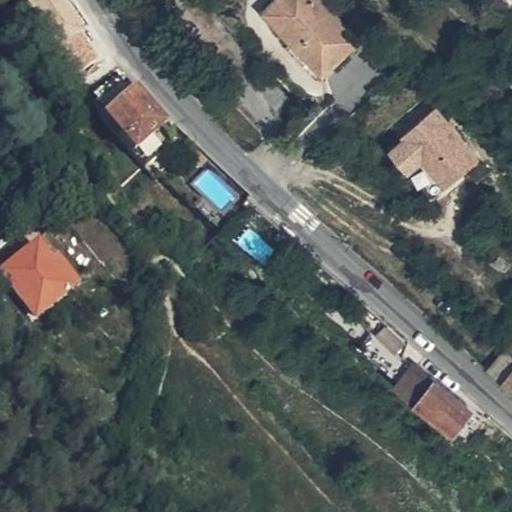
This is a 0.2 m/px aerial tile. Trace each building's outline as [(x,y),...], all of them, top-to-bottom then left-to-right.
[(24,0),(75,76),(92,64),(49,2),(51,0),(24,0)] [(273,0),(266,7),(329,71),(364,37),(326,0),(273,0)] [(124,78),(96,103),(136,152),(163,129),(124,78)] [(451,180),(483,154),(440,102),(407,130),(409,133),(397,144),(416,166),(430,154),(451,180)] [(34,247),(1,278),(37,318),(73,284),(56,261),(51,266),(34,247)] [(511,370),(499,382),(511,393),(511,370)] [(435,380),(419,398),(456,427),(471,408),(435,380)]
